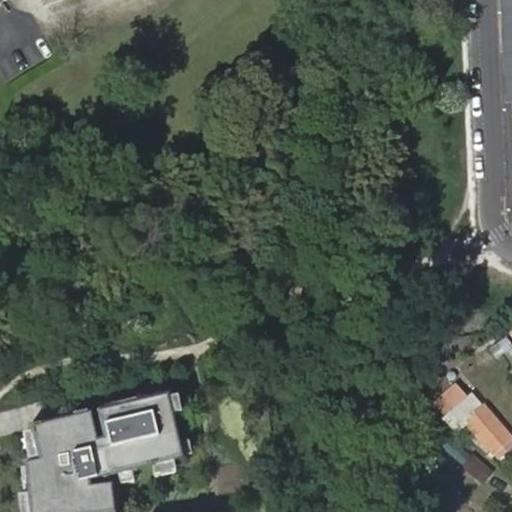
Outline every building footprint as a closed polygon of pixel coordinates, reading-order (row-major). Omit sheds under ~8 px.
[(492,348),(511,368),(511,342),(505,336),(492,348)] [(453,406),(460,414),(472,404),(465,396),(453,406)] [(164,397),(95,414),(101,441),(93,443),(86,416),(28,430),(29,433),(33,450),(36,463),(21,467),(22,475),(24,490),(26,511),(77,511),(77,508),(88,507),(88,511),(111,511),(109,487),(86,489),(85,483),(114,476),(129,473),(148,468),(171,462),(179,460),(169,416),(165,399),(164,397)] [(179,414),(175,397),(165,399),(169,416),(179,414)] [(472,404),(460,414),(489,448),(507,433),(478,400),(472,404)] [(29,433),(18,435),(23,453),(33,450),(29,433)] [(462,463),(480,479),(488,467),(471,453),(462,463)] [(171,462),(148,468),(151,478),(173,473),(171,462)] [(129,473),(114,476),(117,486),(131,483),(129,473)]
